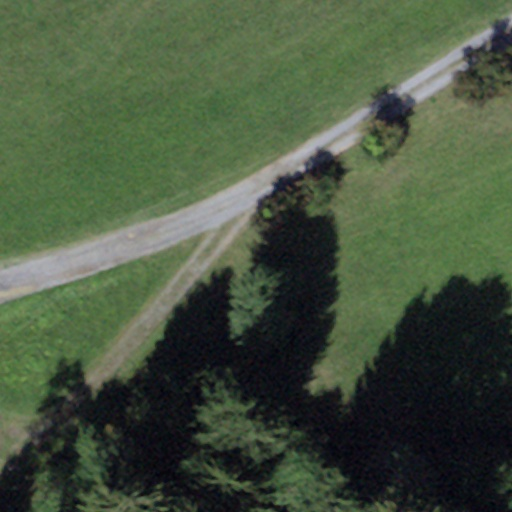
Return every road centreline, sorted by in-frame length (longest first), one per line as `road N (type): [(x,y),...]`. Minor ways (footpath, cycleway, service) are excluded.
road 1 (track): [(0,444),(233,205)]
road 2 (track): [(511,33),(233,205)]
road 3 (track): [(233,205),(0,286)]
